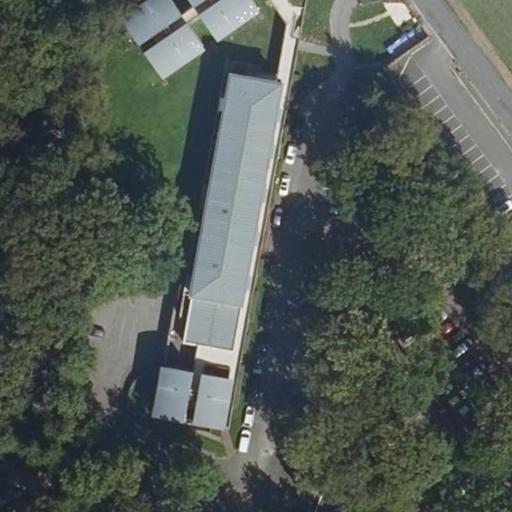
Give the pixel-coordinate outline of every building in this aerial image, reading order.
[(155,26),(184,6),(179,0),(145,0),(125,13),(141,35),(155,26)] [(193,0),(184,6),(155,26),(159,35),(190,14),(201,7),(210,0),(278,0),(288,14),(279,69),(250,64),(248,73),(286,79),(295,29),(299,7),(297,6),(295,0),(193,0)] [(259,0),(210,0),(201,7),(217,29),(259,0)] [(308,0),(300,0),(299,7),(295,29),(303,31),(308,0)] [(190,14),(159,35),(146,44),(161,67),(205,37),(190,14)] [(227,406),(235,407),(295,68),(303,31),(295,29),(286,79),(276,135),(238,351),(234,372),(227,406)] [(200,344),(238,351),(276,135),(286,79),(248,73),(236,71),(233,84),(202,266),(189,342),(200,344)] [(193,264),(202,266),(233,84),(225,83),(193,264)] [(190,408),(199,409),(206,367),(234,372),(238,351),(200,344),(196,372),(190,408)] [(196,426),(223,429),(227,406),(234,372),(206,367),(199,409),(196,426)] [(187,423),(190,408),(196,372),(169,368),(160,419),(187,423)] [(227,406),(223,429),(231,431),(235,407),(227,406)]
